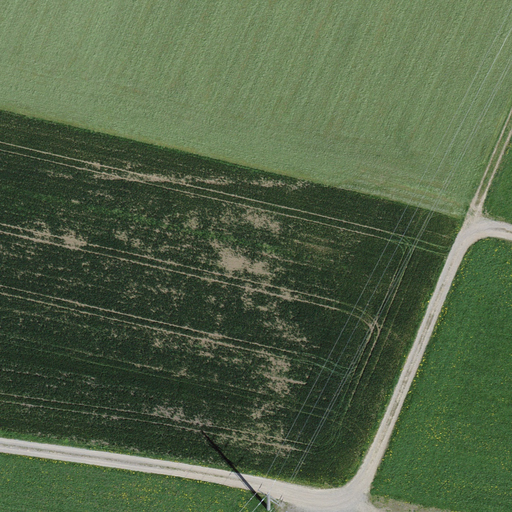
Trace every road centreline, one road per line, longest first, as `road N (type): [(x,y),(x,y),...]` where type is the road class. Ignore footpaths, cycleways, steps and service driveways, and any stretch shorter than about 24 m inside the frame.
road 1 (track): [(496,229),(474,231),(459,246),(372,459),(346,493),(290,493),(198,472),(0,447)]
road 2 (track): [(496,229),(394,191),(0,110)]
